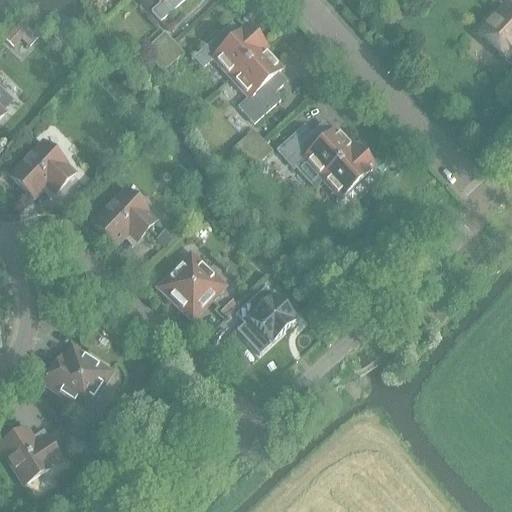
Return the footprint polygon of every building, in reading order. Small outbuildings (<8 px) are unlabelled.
[(0,0),(0,15),(8,24),(20,12),(8,0),(0,0)] [(157,0),(162,4),(151,14),(160,24),(187,0),(157,0)] [(506,62),(511,56),(511,0),(510,0),(477,36),(506,62)] [(29,50),(38,41),(21,24),(5,42),(13,50),(21,42),(29,50)] [(262,53),(265,50),(247,29),(231,44),(223,34),(193,61),(202,71),(213,61),(231,81),(262,53)] [(153,65),(174,46),(164,35),(143,54),(153,65)] [(162,75),(183,56),(174,46),(153,65),(162,75)] [(274,79),(281,73),(262,53),(231,81),(249,100),(238,110),(254,128),(280,104),(273,97),(282,89),(274,79)] [(0,121),(15,105),(0,90),(0,121)] [(356,150),(353,152),(334,132),(319,147),(311,137),(284,161),(293,172),(304,162),(322,181),(356,150)] [(242,163),(262,144),(253,134),(232,152),(242,163)] [(251,173),(272,154),(262,144),(242,163),(251,173)] [(64,168),(66,167),(43,146),(10,180),(33,202),(46,188),(55,197),(74,178),(64,168)] [(359,185),(375,171),(356,150),(322,181),(340,202),(337,205),(345,214),(367,194),(359,185)] [(146,216),(148,214),(126,193),(92,228),(115,249),(128,235),(137,244),(156,225),(146,216)] [(301,270),(310,262),(302,253),(293,261),(301,270)] [(192,322),(223,290),(190,259),(159,291),(192,322)] [(267,285),(237,315),(246,323),(239,331),(264,356),(301,319),(267,285)] [(217,349),(234,330),(226,322),(208,340),(217,349)] [(85,414),(110,376),(72,351),(59,371),(55,369),(43,386),(85,414)] [(46,440),(35,447),(25,431),(0,446),(0,450),(24,488),(50,472),(49,470),(60,463),(46,440)]
